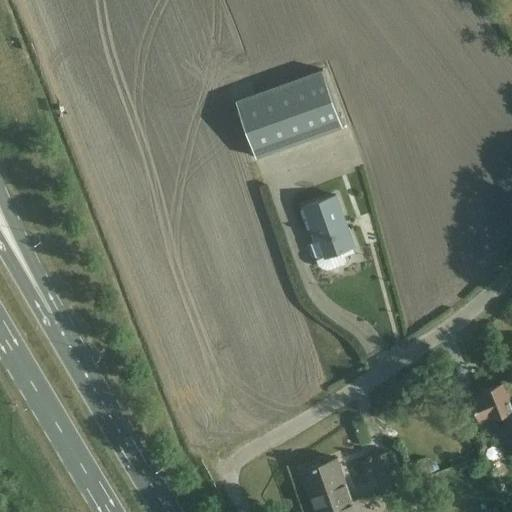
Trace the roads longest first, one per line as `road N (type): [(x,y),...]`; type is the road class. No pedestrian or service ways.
road 1 (unclassified): [(246,511),(224,469),(477,308),(511,264)]
road 2 (primary): [(170,511),(57,324)]
road 3 (primary): [(0,330),(108,511)]
road 4 (primary): [(57,324),(0,193)]
